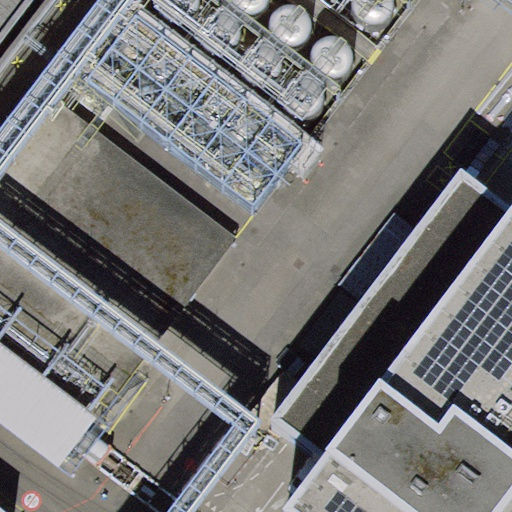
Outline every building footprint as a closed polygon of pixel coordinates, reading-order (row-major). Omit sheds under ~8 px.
[(0,0),(0,44),(33,0),(0,0)] [(410,0),(112,0),(61,77),(258,217),(410,0)] [(32,82),(0,124),(0,315),(109,398),(234,234),(32,82)] [(511,511),(511,287),(336,511),(511,511)] [(109,398),(0,315),(0,419),(58,464),(109,398)]
